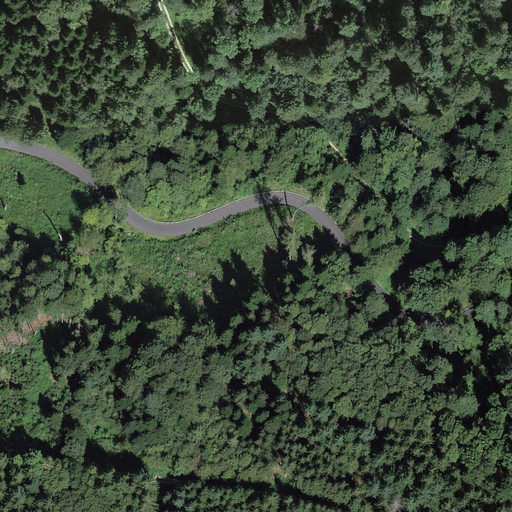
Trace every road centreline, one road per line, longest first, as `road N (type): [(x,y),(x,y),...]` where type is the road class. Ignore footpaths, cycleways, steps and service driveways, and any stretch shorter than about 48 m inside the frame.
road 1 (unclassified): [(0,141),(53,157),(150,228),(175,229),(254,200),(293,198),(314,210),(388,302),(416,322),(446,323),(511,287)]
road 2 (track): [(159,0),(198,86),(306,124),(418,241),(444,244),(511,227)]
road 3 (track): [(326,511),(282,493),(0,453)]
